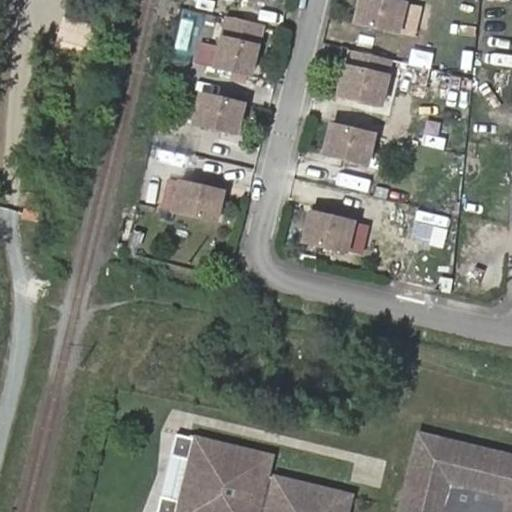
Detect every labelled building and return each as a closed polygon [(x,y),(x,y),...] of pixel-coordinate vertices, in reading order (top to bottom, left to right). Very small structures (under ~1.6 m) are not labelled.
[(397,34),(404,5),(384,0),(360,0),(355,24),(397,34)] [(216,65),(250,73),(251,74),(263,25),(255,23),(228,17),(216,65)] [(85,28),(65,24),(60,46),(80,50),(85,28)] [(380,107),(387,78),(344,67),(340,85),(339,97),(380,107)] [(237,132),(244,103),(202,93),(195,122),(237,132)] [(366,165),(373,136),(330,126),(323,155),(366,165)] [(217,220),(224,190),(181,180),(174,209),(217,220)] [(345,253),(352,223),(310,213),(303,243),(345,253)] [(511,511),(511,461),(418,441),(401,511),(343,511),(347,498),(264,479),(269,459),(195,442),(191,463),(197,465),(187,508),(181,507),(179,511),(511,511)]
